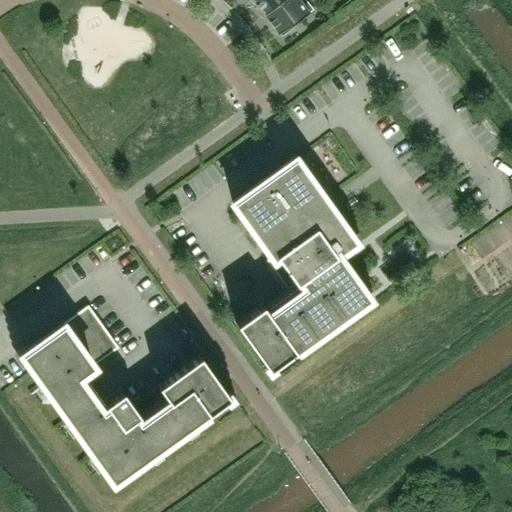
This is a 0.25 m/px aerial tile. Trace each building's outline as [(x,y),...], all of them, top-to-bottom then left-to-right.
[(250,0),(263,14),(280,0),(250,0)] [(280,0),(263,14),(264,15),(278,33),(280,32),(282,35),(293,28),(291,25),(313,10),(305,0),(280,0)] [(329,181),(345,172),(325,134),(308,143),(329,181)] [(418,146),(404,152),(412,172),(426,166),(418,146)] [(301,290),(260,318),(255,311),(263,306),(262,304),(235,323),(264,363),(269,360),(273,366),(294,351),(294,352),(295,351),(291,345),(300,338),(305,344),(306,343),(305,343),(318,333),(319,334),(320,333),(315,328),(325,321),(329,327),(330,326),(329,325),(368,298),(336,254),(354,241),(294,157),(232,202),(271,256),(266,260),(287,289),(296,283),(301,290)] [(143,419),(139,415),(121,427),(104,404),(99,407),(77,376),(118,347),(88,305),(21,353),(44,386),(43,387),(44,388),(50,383),(54,390),(49,394),(49,395),(50,395),(69,421),(68,422),(69,423),(75,419),(79,425),(74,429),(75,430),(94,456),(94,457),(94,458),(100,454),(105,460),(99,464),(100,465),(112,481),(149,455),(149,456),(150,455),(146,449),(153,445),(157,450),(158,450),(157,449),(184,430),(184,431),(185,430),(181,424),(188,419),(192,425),(193,424),(192,424),(229,397),(199,355),(157,386),(158,387),(166,381),(176,395),(143,419)] [(122,391),(104,404),(121,427),(139,415),(122,391)]
